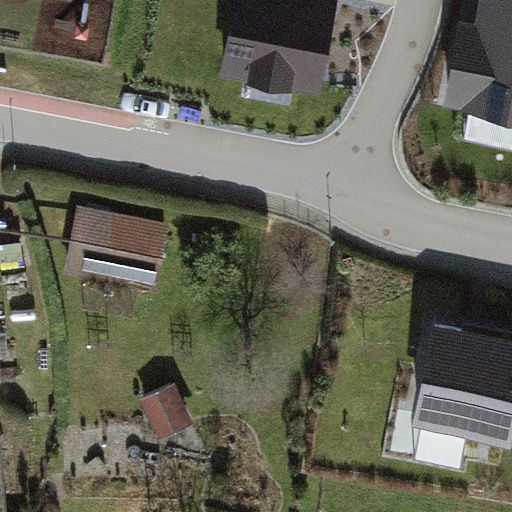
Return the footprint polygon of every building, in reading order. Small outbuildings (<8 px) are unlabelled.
[(337,0),(235,0),(224,69),(323,86),(337,0)] [(511,0),(481,0),(479,13),(463,10),(447,99),(511,109),(511,0)] [(185,230),(87,210),(73,280),(171,300),(185,230)] [(511,327),(435,315),(417,416),(511,431),(511,327)] [(173,387),(146,402),(165,436),(191,421),(173,387)] [(11,511),(7,441),(0,441),(0,511),(11,511)]
